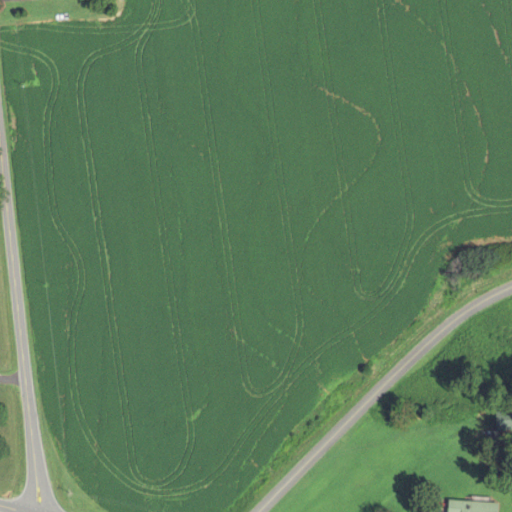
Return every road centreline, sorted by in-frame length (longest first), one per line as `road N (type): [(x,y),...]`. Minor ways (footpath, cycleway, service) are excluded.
road 1 (residential): [(40,511),(0,145)]
road 2 (residential): [(258,511),(467,313),(511,287)]
